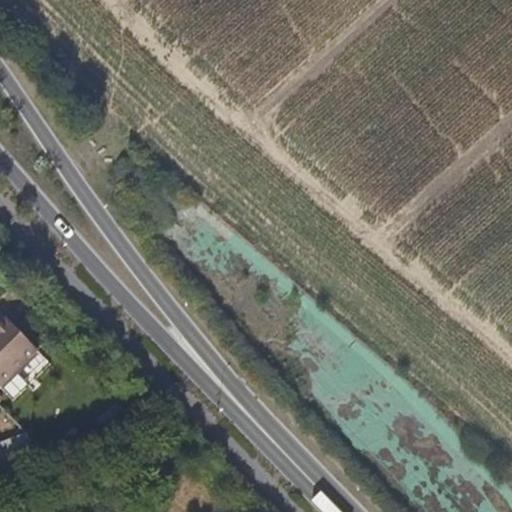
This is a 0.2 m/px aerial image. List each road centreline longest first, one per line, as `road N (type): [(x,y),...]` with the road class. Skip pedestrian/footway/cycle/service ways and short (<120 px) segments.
road 1 (secondary): [(266,433),(129,264),(0,73)]
road 2 (secondary): [(0,158),(157,329),(266,433)]
